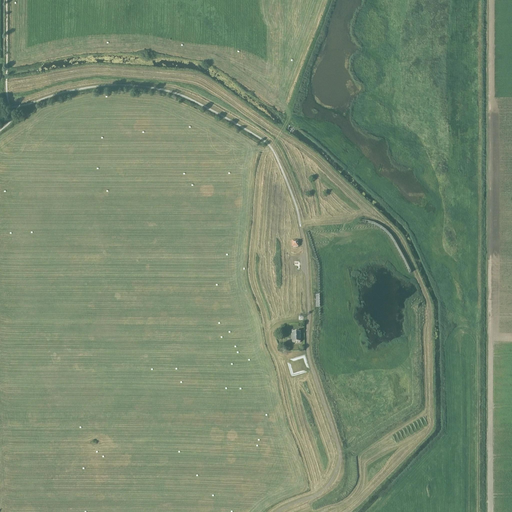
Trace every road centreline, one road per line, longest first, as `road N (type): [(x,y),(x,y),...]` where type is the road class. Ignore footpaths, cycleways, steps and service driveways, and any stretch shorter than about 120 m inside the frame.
road 1 (track): [(311,497),(249,281),(259,162),(270,147)]
road 2 (track): [(478,339),(477,511)]
